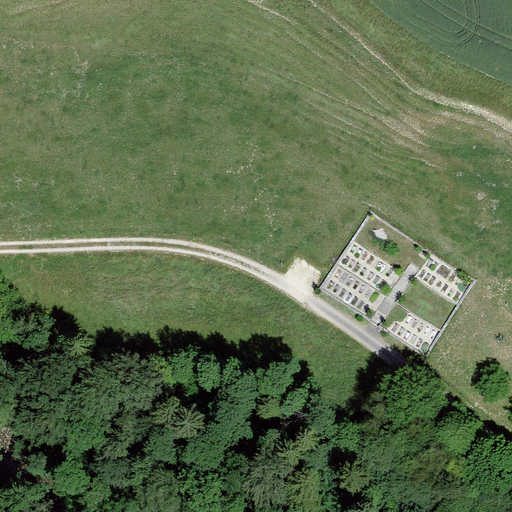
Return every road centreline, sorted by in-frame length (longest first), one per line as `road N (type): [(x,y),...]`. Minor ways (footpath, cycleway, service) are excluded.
road 1 (unclassified): [(242,260),(373,342),(511,451)]
road 2 (track): [(0,242),(147,244),(242,260)]
